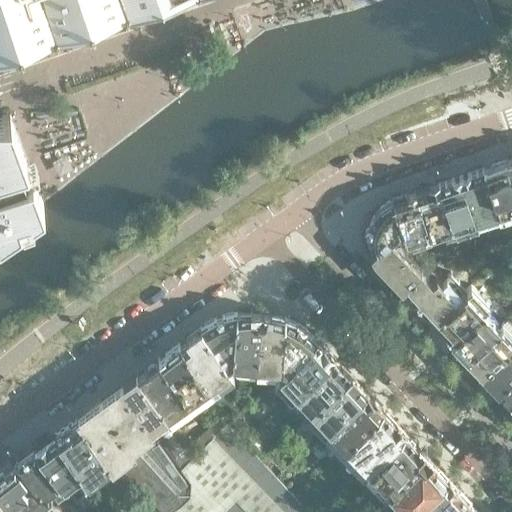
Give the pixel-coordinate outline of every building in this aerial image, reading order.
[(126,12),(122,0),(0,0),(0,53),(19,48),(22,47),(22,46),(54,36),(57,35),(57,34),(89,24),(89,25),(93,23),(92,22),(125,12),(125,13),(126,12)] [(122,0),(126,12),(128,12),(127,10),(128,10),(140,6),(140,7),(143,9),(153,6),(153,5),(154,2),(158,0),(122,0)] [(42,200),(10,113),(0,113),(0,235),(43,202),(42,200)] [(511,181),(504,159),(482,166),(495,206),(511,200),(511,181)] [(495,206),(482,166),(459,174),(473,214),(495,206)] [(473,214),(459,174),(437,182),(451,222),(473,214)] [(451,222),(437,182),(415,189),(428,229),(451,222)] [(428,229),(415,189),(392,197),(403,228),(406,237),(428,229)] [(403,228),(392,197),(388,199),(385,201),(381,204),(378,207),(376,210),(375,211),(372,215),(370,219),(369,222),(369,223),(368,223),(367,231),(367,234),(368,238),(368,241),(369,244),(371,248),(372,251),(389,235),(393,239),(397,236),(394,232),(403,228)] [(420,267),(393,239),(389,235),(372,251),(373,253),(375,255),(378,259),(402,284),(420,267)] [(434,319),(464,291),(454,280),(447,287),(435,274),(431,279),(420,267),(402,284),(413,295),(412,296),(419,303),(420,303),(434,319)] [(451,336),(483,306),(466,289),(464,291),(434,319),(451,336)] [(468,354),(499,324),(483,306),(451,336),(468,354)] [(255,361),(260,310),(254,310),(250,310),(243,310),(237,311),(232,359),(255,361)] [(279,364),(284,315),(277,313),(271,312),(264,310),(260,310),(255,361),(279,364)] [(232,359),(237,311),(232,312),(227,313),(223,314),(218,316),(214,318),(210,320),(204,324),(200,326),(230,366),(232,364),(232,359)] [(278,374),(316,338),(313,335),(308,330),(305,327),(301,325),(298,322),(294,320),(288,317),(284,315),(279,364),(278,374)] [(482,369),(511,340),(511,337),(499,324),(468,354),(482,369)] [(230,366),(200,326),(186,337),(187,338),(180,343),(209,381),(230,366)] [(295,391),(333,355),(316,338),(278,374),(274,378),(290,396),(295,391)] [(497,385),(511,370),(511,340),(482,369),(497,385)] [(209,381),(180,343),(179,342),(158,357),(158,358),(188,397),(209,381)] [(311,409),(349,373),(333,355),(295,391),(303,401),(297,406),(305,415),(306,414),(308,412),(311,409)] [(188,397),(158,358),(146,367),(137,373),(137,374),(167,413),(188,397)] [(511,400),(511,370),(497,385),(511,400)] [(328,427),(366,390),(349,373),(311,409),(308,412),(306,414),(322,432),(325,430),(328,427)] [(310,511),(226,423),(215,433),(196,451),(188,441),(167,413),(137,374),(120,386),(191,480),(189,497),(182,502),(167,511),(310,511)] [(191,480),(120,386),(98,403),(128,442),(172,484),(182,502),(189,497),(191,480)] [(345,444),(383,408),(366,390),(328,427),(325,430),(322,432),(339,450),(345,444)] [(128,442),(98,403),(77,419),(107,459),(128,442)] [(366,467),(404,431),(405,430),(396,420),(395,421),(383,408),(345,444),(366,467)] [(246,432),(250,423),(236,417),(233,426),(246,432)] [(107,459),(77,419),(55,435),(56,435),(57,437),(78,465),(85,475),(107,459)] [(196,451),(215,433),(208,423),(188,441),(196,451)] [(388,490),(427,453),(418,443),(417,444),(404,431),(366,467),(388,490)] [(78,465),(57,437),(56,435),(48,445),(35,450),(35,451),(61,485),(73,476),(69,471),(78,465)] [(35,451),(35,450),(34,450),(14,464),(29,484),(37,494),(46,487),(52,495),(53,494),(62,487),(61,485),(35,451)] [(408,511),(409,511),(447,477),(435,464),(436,463),(427,453),(388,490),(408,511)] [(29,484),(14,464),(0,473),(0,498),(3,502),(29,484)] [(73,476),(61,485),(62,487),(65,491),(79,506),(97,490),(85,475),(78,465),(69,471),(73,476)] [(455,511),(469,500),(457,487),(458,486),(448,476),(447,477),(409,511),(455,511)] [(0,511),(36,511),(45,505),(37,494),(29,484),(3,502),(0,498),(0,511)] [(46,487),(37,494),(45,505),(55,497),(53,494),(52,495),(46,487)] [(65,491),(62,487),(53,494),(55,497),(57,498),(65,491)] [(72,511),(79,506),(65,491),(57,498),(48,506),(53,511),(72,511)] [(36,511),(53,511),(48,506),(57,498),(55,497),(45,505),(36,511)] [(479,511),(469,500),(455,511),(479,511)]
